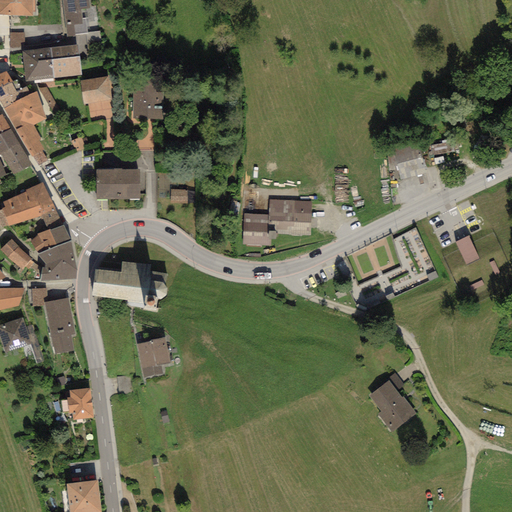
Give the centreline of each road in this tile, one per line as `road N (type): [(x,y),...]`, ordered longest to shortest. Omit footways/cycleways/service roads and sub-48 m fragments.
road 1 (unclassified): [(281,273),(297,292),(411,342),(439,401),(472,444),(466,511)]
road 2 (tertiary): [(511,167),(281,273)]
road 3 (tertiary): [(82,284),(110,496)]
road 4 (tertiary): [(281,273),(230,271),(146,228),(99,245)]
road 5 (residential): [(0,107),(71,226),(99,245)]
